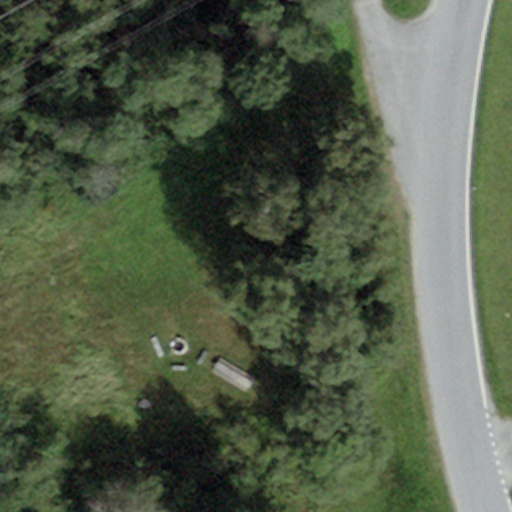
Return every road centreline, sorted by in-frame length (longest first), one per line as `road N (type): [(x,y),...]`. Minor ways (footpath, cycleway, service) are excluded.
road 1 (tertiary): [(483,511),(450,394),(431,217),(434,110),(458,0)]
road 2 (track): [(434,110),(379,43),(366,0)]
